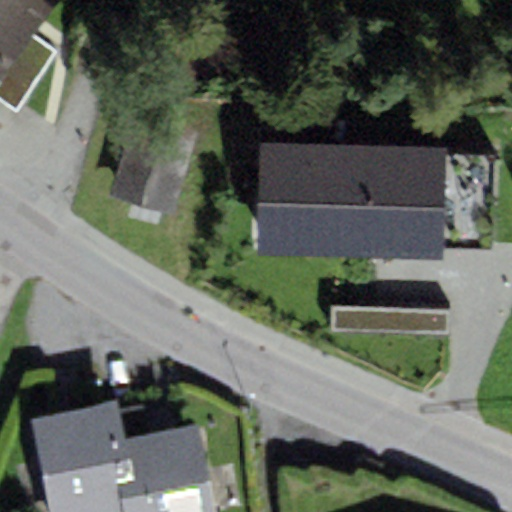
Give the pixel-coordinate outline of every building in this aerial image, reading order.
[(0,0),(0,74),(56,0),(0,0)] [(57,53),(32,36),(0,82),(0,101),(16,113),(57,53)] [(194,133),(132,116),(110,197),(172,214),(194,133)] [(446,146),(258,142),(256,254),(439,258),(440,247),(491,248),(493,155),(445,154),(446,146)] [(449,308),(329,305),(328,332),(449,334),(449,308)] [(115,423),(30,440),(44,511),(117,511),(117,506),(132,503),(122,458),(115,423)] [(209,511),(195,442),(122,458),(132,503),(117,506),(117,511),(209,511)]
